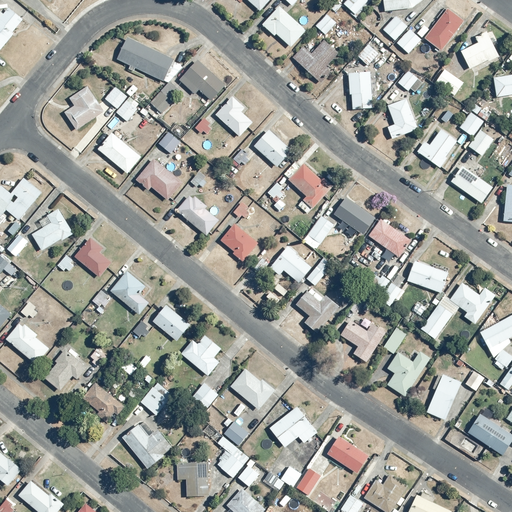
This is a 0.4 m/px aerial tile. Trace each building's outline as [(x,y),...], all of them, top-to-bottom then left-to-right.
[(247,0),(260,11),(269,0),(247,0)] [(369,0),(368,0),(345,0),(343,4),(356,15),(369,0)] [(422,0),(383,0),(385,11),(412,8),(422,0)] [(306,30),(280,6),(262,25),(274,36),(276,34),(291,47),(306,30)] [(0,49),(14,33),(12,32),(23,19),(9,7),(3,14),(0,11),(0,49)] [(464,21),(448,8),(425,38),(441,51),(464,21)] [(336,23),(326,14),(316,26),(325,35),(336,23)] [(407,27),(395,15),(382,29),(395,41),(407,27)] [(421,40),(410,30),(397,44),(409,54),(421,40)] [(478,42),(461,51),(469,69),(488,60),(489,61),(499,56),(486,31),(475,37),(478,42)] [(174,59),(127,37),(117,59),(163,81),(174,59)] [(304,46),(293,57),(321,83),(332,72),(326,67),(339,53),(324,39),(311,53),(304,46)] [(379,54),(368,45),(358,57),(369,66),(379,54)] [(226,85),(197,59),(179,80),(194,94),(199,89),(211,101),(226,85)] [(464,83),(444,69),(435,81),(455,96),(464,83)] [(371,71),(348,73),(350,94),(351,94),(353,109),(373,108),(371,71)] [(423,83),(408,71),(398,83),(408,91),(410,89),(415,93),(423,83)] [(511,74),(494,77),(496,97),(511,94),(511,74)] [(177,89),(169,82),(168,83),(149,103),(160,113),(180,92),(177,89)] [(138,89),(131,83),(124,91),(131,97),(138,89)] [(105,112),(87,85),(68,97),(74,106),(64,112),(76,130),(105,112)] [(127,97),(115,87),(105,99),(117,109),(127,97)] [(232,96),(215,115),(239,137),(253,122),(241,112),(245,108),(232,96)] [(141,106),(130,97),(117,113),(127,122),(141,106)] [(406,98),(388,105),(395,124),(387,127),(392,139),(418,129),(406,98)] [(490,115),(477,106),(473,112),(486,121),(490,115)] [(473,137),(479,129),(484,122),(471,113),(460,128),(473,137)] [(213,128),(203,120),(196,128),(205,137),(213,128)] [(179,121),(172,131),(182,138),(189,129),(179,121)] [(269,129),(254,146),(277,166),(292,150),(269,129)] [(425,141),(417,151),(440,168),(447,158),(445,157),(457,141),(441,129),(430,145),(425,141)] [(479,129),(473,137),(467,146),(483,157),(494,140),(479,129)] [(142,157),(112,132),(98,149),(127,174),(142,157)] [(181,143),(169,132),(159,144),(171,154),(181,143)] [(250,160),(240,151),(234,159),(244,167),(250,160)] [(183,181),(154,158),(136,180),(149,190),(151,187),(168,200),(183,181)] [(321,180),(303,163),(288,180),(306,196),(302,200),(313,210),(335,186),(325,176),(321,180)] [(462,165),(451,181),(481,203),(493,187),(462,165)] [(198,172),(191,183),(198,188),(200,185),(203,188),(207,182),(204,180),(206,177),(198,172)] [(0,220),(7,212),(18,222),(42,192),(24,177),(11,193),(1,185),(0,185),(0,220)] [(286,191),(279,184),(266,196),(280,212),(287,205),(280,197),(286,191)] [(511,184),(507,184),(503,221),(511,221),(511,184)] [(293,188),(289,193),(296,201),(301,196),(293,188)] [(189,195),(176,211),(206,235),(219,220),(205,209),(207,206),(195,196),(193,198),(189,195)] [(346,197),(334,214),(364,235),(376,218),(346,197)] [(241,218),(243,216),(247,219),(251,213),(247,210),(253,203),(246,198),(234,213),(241,218)] [(51,223),(32,234),(41,250),(61,239),(62,240),(73,234),(58,208),(47,215),(51,223)] [(334,225),(321,217),(303,242),(316,250),(334,225)] [(381,219),(368,236),(399,257),(411,240),(381,219)] [(259,243),(234,223),(220,240),(234,252),(233,254),(243,262),(259,243)] [(28,241),(19,234),(7,249),(16,256),(28,241)] [(90,237),(74,256),(99,277),(112,262),(100,252),(103,248),(90,237)] [(297,253),(288,245),(269,268),(280,276),(284,271),(299,283),(311,268),(295,254),(297,253)] [(13,261),(5,255),(0,260),(0,284),(3,287),(18,270),(11,264),(13,261)] [(58,265),(64,272),(66,269),(69,272),(75,265),(66,256),(58,265)] [(270,263),(263,256),(253,266),(260,273),(270,263)] [(449,273),(414,260),(407,281),(441,293),(449,273)] [(327,271),(319,264),(307,279),(315,286),(327,271)] [(127,271),(110,291),(139,315),(149,303),(139,294),(145,287),(127,271)] [(376,300),(389,281),(377,272),(363,291),(376,300)] [(389,281),(376,300),(389,309),(402,290),(389,281)] [(462,283),(450,300),(467,312),(464,317),(475,324),(496,295),(485,287),(480,295),(462,283)] [(111,298),(101,290),(92,301),(100,307),(102,304),(105,306),(111,298)] [(307,291),(296,304),(310,315),(304,323),(317,334),(339,307),(325,295),(320,301),(307,291)] [(39,310),(29,302),(21,312),(31,320),(39,310)] [(0,327),(12,314),(0,304),(0,327)] [(166,304),(152,321),(176,341),(190,324),(166,304)] [(511,336),(511,314),(480,332),(494,357),(511,343),(509,339),(511,336)] [(155,327),(143,318),(133,330),(145,340),(155,327)] [(350,320),(340,335),(358,346),(354,353),(367,362),(386,332),(372,324),(367,331),(350,320)] [(19,324),(6,339),(36,363),(49,348),(36,337),(38,335),(25,324),(23,327),(19,324)] [(406,334),(396,328),(383,347),(393,354),(406,334)] [(193,340),(181,354),(208,376),(220,362),(214,358),(221,349),(205,335),(198,344),(193,340)] [(107,357),(96,348),(88,357),(98,367),(107,357)] [(44,378),(60,391),(73,376),(77,380),(87,368),(65,349),(55,361),(57,363),(44,378)] [(413,361),(398,352),(387,368),(395,373),(387,385),(405,397),(431,358),(420,351),(413,361)] [(511,384),(511,366),(501,382),(509,388),(511,384)] [(245,369),(230,387),(258,410),(275,390),(262,379),(260,381),(245,369)] [(485,378),(473,370),(465,383),(476,390),(485,378)] [(461,382),(443,374),(427,412),(445,420),(461,382)] [(125,407),(95,382),(82,397),(99,412),(97,414),(107,423),(115,413),(117,416),(125,407)] [(173,396),(157,383),(141,403),(157,416),(173,396)] [(219,394),(204,383),(193,397),(207,409),(219,394)] [(297,406),(269,428),(285,448),(298,437),(304,443),(318,432),(297,406)] [(511,434),(480,413),(468,432),(503,455),(511,441),(511,434)] [(249,433),(234,421),(224,433),(239,446),(249,433)] [(139,424),(122,437),(147,469),(165,456),(163,454),(172,447),(158,429),(149,437),(139,424)] [(249,457),(223,435),(217,442),(226,450),(216,463),(233,477),(249,457)] [(339,436),(327,454),(357,474),(369,455),(339,436)] [(0,452),(0,479),(8,486),(22,469),(9,458),(8,459),(0,452)] [(294,487),(302,472),(290,465),(278,457),(264,480),(280,490),(285,481),(294,487)] [(246,465),(248,466),(238,477),(250,486),(260,473),(254,468),(257,464),(251,459),(246,465)] [(207,462),(177,464),(178,480),(186,479),(187,497),(209,495),(207,462)] [(322,475),(309,467),(297,487),(309,495),(322,475)] [(376,480),(364,498),(385,511),(390,511),(407,486),(389,475),(383,484),(376,480)] [(31,481),(18,495),(38,511),(56,511),(64,504),(51,494),(49,496),(31,481)] [(263,511),(266,510),(242,488),(226,505),(233,511),(263,511)] [(332,511),(338,504),(319,491),(312,500),(328,511),(332,511)] [(357,511),(363,503),(350,494),(341,509),(344,511),(357,511)] [(417,494),(408,511),(451,511),(452,511),(417,494)] [(0,505),(0,511),(1,511),(13,511),(16,509),(6,500),(0,505)] [(96,511),(85,503),(78,511),(96,511)]
